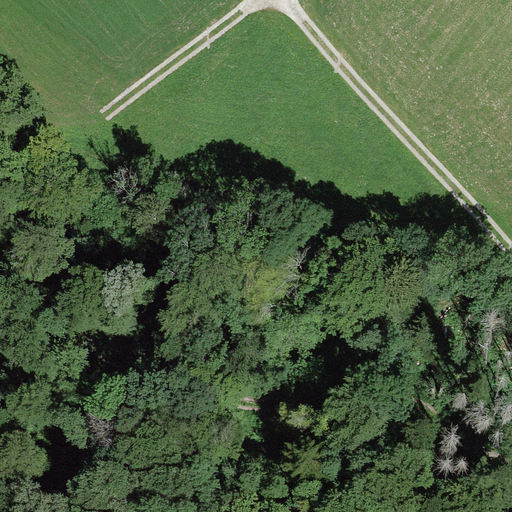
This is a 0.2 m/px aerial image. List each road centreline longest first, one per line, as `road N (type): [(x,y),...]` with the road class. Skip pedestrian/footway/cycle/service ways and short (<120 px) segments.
road 1 (track): [(282,0),(511,256)]
road 2 (track): [(254,0),(105,111)]
